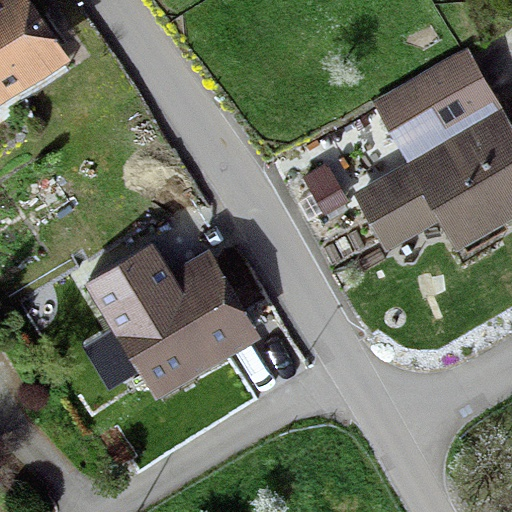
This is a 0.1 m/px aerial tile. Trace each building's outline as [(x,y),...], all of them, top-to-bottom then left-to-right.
[(0,0),(0,86),(57,48),(24,0),(0,0)] [(489,96),(465,54),(382,101),(395,122),(430,103),(442,124),(489,96)] [(511,204),(511,135),(499,114),(361,193),(386,237),(440,206),(458,237),(511,204)] [(189,198),(156,147),(102,182),(134,233),(189,198)] [(151,240),(87,278),(149,376),(240,321),(206,265),(177,283),(151,240)]
